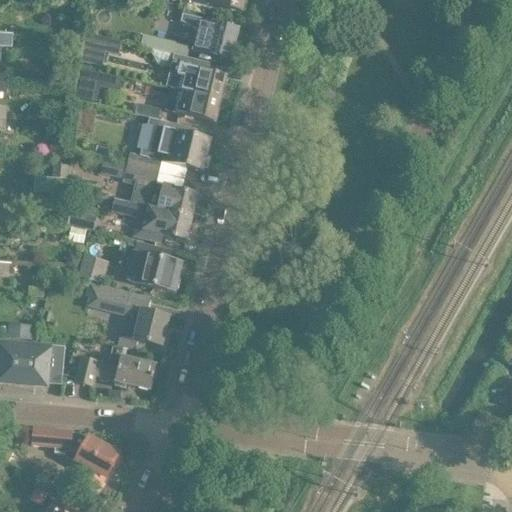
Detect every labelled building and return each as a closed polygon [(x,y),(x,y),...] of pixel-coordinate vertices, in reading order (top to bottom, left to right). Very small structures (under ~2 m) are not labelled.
[(207,0),(207,3),(206,7),(241,16),(244,0),(207,0)] [(195,31),(190,54),(208,58),(209,57),(230,62),(237,32),(216,27),(216,26),(200,22),(200,21),(180,16),(178,23),(195,31)] [(0,49),(10,50),(11,36),(0,35),(0,49)] [(150,53),(184,61),(188,48),(141,36),(138,49),(150,52),(150,53)] [(77,64),(93,67),(96,47),(80,44),(80,49),(77,64)] [(182,70),(184,61),(150,53),(149,54),(156,67),(170,70),(173,69),(171,77),(182,80),(178,93),(219,104),(225,81),(182,70)] [(93,88),(95,75),(79,72),(74,100),(90,103),(93,88)] [(213,126),(219,104),(178,93),(175,106),(165,104),(163,114),(171,116),(172,117),(172,116),(181,118),(213,126)] [(156,122),(159,111),(135,106),(133,116),(156,122)] [(89,137),(94,116),(81,113),(76,134),(89,137)] [(128,155),(125,168),(156,175),(159,165),(175,168),(178,169),(202,175),(210,143),(185,137),(187,129),(157,123),(147,120),(139,158),(128,155)] [(48,160),(67,160),(67,148),(48,147),(48,160)] [(193,209),(197,210),(200,198),(196,197),(154,186),(156,175),(125,168),(102,162),(100,174),(122,179),(121,185),(133,188),(129,205),(140,207),(140,208),(155,212),(154,213),(167,216),(190,222),(193,209)] [(65,185),(66,168),(51,167),(50,184),(65,185)] [(66,197),(66,186),(32,184),(31,195),(66,197)] [(63,213),(64,201),(32,199),(31,211),(63,213)] [(140,208),(140,207),(114,201),(111,213),(136,220),(132,238),(159,245),(161,237),(185,243),(190,222),(154,213),(155,212),(140,208)] [(66,227),(84,232),(92,233),(95,220),(69,214),(66,227)] [(81,246),(84,232),(69,229),(66,243),(81,246)] [(172,295),(179,268),(167,265),(170,255),(135,246),(126,284),(172,295)] [(71,257),(66,260),(63,267),(74,271),(79,261),(71,257)] [(100,285),(105,265),(82,259),(77,278),(100,285)] [(0,265),(0,273),(8,274),(8,266),(0,265)] [(149,302),(129,296),(100,288),(96,301),(114,313),(131,317),(125,340),(135,343),(158,349),(166,320),(146,315),(149,302)] [(48,325),(50,315),(43,313),(41,323),(48,325)] [(31,328),(8,326),(6,337),(30,340),(31,328)] [(135,343),(125,340),(118,337),(115,348),(132,353),(135,343)] [(0,343),(0,385),(45,389),(46,377),(61,379),(63,349),(0,343)] [(80,360),(73,387),(91,392),(94,379),(113,384),(112,388),(124,391),(125,386),(148,392),(154,368),(120,360),(117,371),(98,367),(98,365),(80,360)] [(32,431),(31,447),(53,449),(53,455),(60,455),(63,457),(63,459),(73,465),(73,463),(86,470),(77,484),(96,495),(104,480),(116,459),(85,441),(85,440),(85,439),(78,435),(65,434),(39,432),(32,431)] [(0,463),(5,466),(10,456),(0,450),(0,463)] [(27,502),(40,508),(46,497),(34,490),(27,502)] [(51,511),(50,510),(48,511),(71,511),(55,503),(51,511)]
